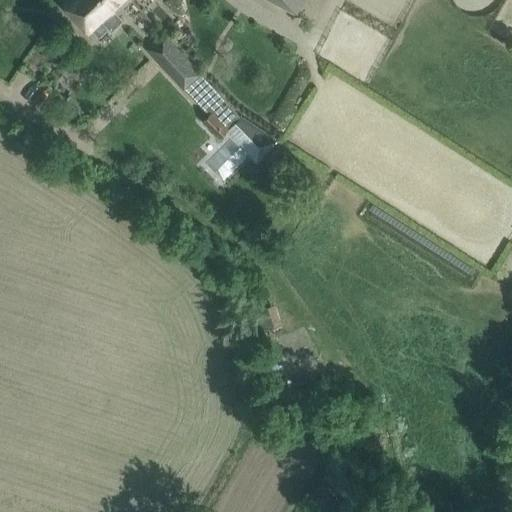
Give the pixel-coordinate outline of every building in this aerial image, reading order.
[(58,0),(92,36),(95,34),(99,39),(109,30),(112,32),(124,21),(117,13),(130,0),(58,0)] [(301,0),(272,0),(295,12),(301,0)] [(202,74),(163,32),(145,48),(184,91),(202,74)] [(240,115),(205,78),(189,94),(209,113),(202,120),(219,137),(225,131),(233,139),(240,133),(231,124),(240,115)] [(253,310),(260,330),(281,324),(274,303),(253,310)]
